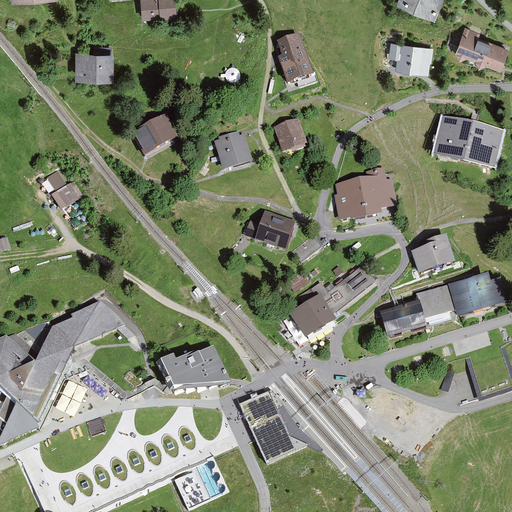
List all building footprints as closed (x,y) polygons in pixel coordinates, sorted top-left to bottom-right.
[(141,0),(143,20),(176,19),(175,0),(141,0)] [(429,20),(438,0),(395,0),(393,5),(429,20)] [(460,30),(452,50),(497,68),(505,47),(460,30)] [(313,80),(300,39),(277,46),(290,87),(313,80)] [(434,49),(387,42),(384,57),(398,59),(396,71),(430,76),(434,49)] [(114,54),(76,53),(76,81),(113,82),(114,54)] [(443,116),(434,156),(495,170),(504,130),(443,116)] [(166,118),(132,136),(145,161),(179,143),(166,118)] [(308,148),(299,122),(274,131),(283,157),(308,148)] [(214,145),(223,174),(254,165),(245,136),(241,138),(239,133),(218,140),(219,143),(214,145)] [(82,199),(73,183),(68,186),(60,172),(49,179),(58,192),(52,196),(62,211),(82,199)] [(383,176),(335,185),(341,221),(390,212),(383,176)] [(297,227),(265,216),(260,228),(251,225),(246,239),(287,255),(297,227)] [(315,236),(294,253),(301,263),(323,246),(315,236)] [(7,240),(0,241),(0,252),(10,250),(7,240)] [(421,252),(409,256),(416,276),(448,266),(439,240),(420,247),(421,252)] [(297,299),(302,307),(284,317),(300,344),(329,327),(324,319),(371,286),(359,272),(323,297),(317,288),(297,299)] [(288,283),(294,292),(308,282),(302,273),(288,283)] [(489,274),(447,285),(454,310),(456,317),(504,304),(498,282),(491,284),(489,274)] [(447,285),(414,293),(416,303),(420,319),(454,310),(447,285)] [(72,321),(70,355),(126,401),(154,387),(134,336),(99,303),(72,313),(72,321)] [(416,303),(376,314),(382,337),(422,327),(420,319),(416,303)] [(138,337),(142,333),(117,307),(113,311),(138,337)] [(0,386),(40,424),(70,355),(72,321),(55,326),(40,361),(6,335),(0,337),(0,386)] [(169,391),(227,383),(211,348),(181,362),(177,354),(156,363),(169,391)] [(511,371),(505,348),(466,360),(480,402),(511,392),(511,371)] [(448,372),(442,390),(447,392),(454,373),(448,372)] [(299,428),(272,389),(239,404),(267,465),(307,447),(320,453),(323,451),(299,428)] [(90,511),(172,476),(187,509),(207,499),(193,468),(206,461),(237,447),(223,414),(220,410),(193,407),(179,406),(165,406),(153,407),(137,409),(123,411),(85,422),(75,426),(17,453),(45,511),(90,511)]
